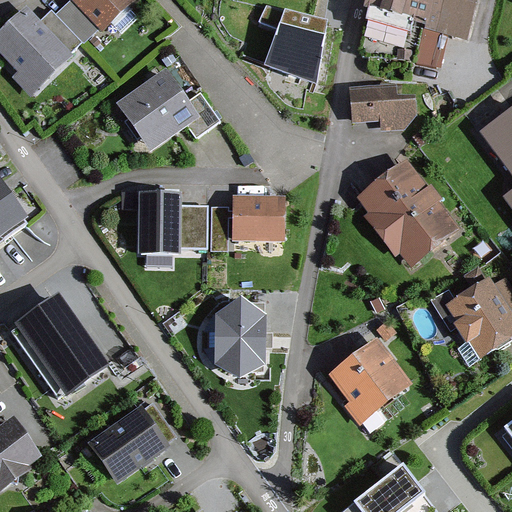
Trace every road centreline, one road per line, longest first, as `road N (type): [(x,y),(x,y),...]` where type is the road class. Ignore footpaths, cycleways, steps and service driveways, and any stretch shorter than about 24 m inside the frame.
road 1 (residential): [(0,119),(233,449)]
road 2 (residential): [(278,511),(330,156)]
road 3 (residential): [(362,0),(330,156)]
